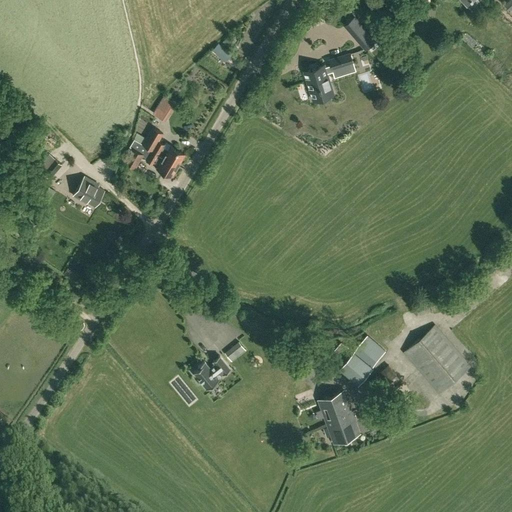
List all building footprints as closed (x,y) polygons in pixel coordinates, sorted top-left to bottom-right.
[(355,17),(345,25),(357,38),(357,39),(365,49),(374,41),(367,32),(367,31),(355,17)] [(219,43),(212,50),(225,61),(231,54),(219,43)] [(315,78),(311,79),(318,98),(337,92),(333,81),(330,82),(328,77),(333,75),(331,72),(338,69),(337,67),(356,60),(353,51),(334,58),(336,64),(329,66),(329,64),(312,70),(315,78)] [(164,93),(158,103),(171,111),(177,101),(164,93)] [(152,150),(178,165),(184,154),(170,145),(171,145),(166,142),(165,144),(160,141),(163,133),(153,126),(142,144),(152,150)] [(124,161),(136,168),(144,154),(132,147),(124,161)] [(171,176),(178,165),(152,150),(146,160),(157,167),(157,168),(171,176)] [(54,157),(42,170),(37,176),(45,182),(50,176),(62,164),(54,157)] [(94,204),(103,190),(97,186),(98,184),(86,177),(75,195),(87,202),(88,201),(94,204)] [(43,182),(38,188),(45,194),(50,187),(43,182)] [(18,233),(28,239),(38,226),(29,219),(18,233)] [(68,267),(64,273),(68,276),(73,270),(68,267)] [(435,325),(404,352),(439,393),(470,366),(435,325)] [(341,341),(329,355),(334,359),(333,360),(339,367),(358,383),(368,372),(373,366),(372,365),(385,351),(367,334),(354,349),(346,346),(341,341)] [(241,353),(234,345),(229,348),(236,357),(241,353)] [(207,388),(208,387),(219,379),(217,377),(223,372),(224,374),(230,368),(219,355),(213,360),(215,363),(210,367),(204,360),(198,366),(199,367),(194,372),(207,388)] [(388,365),(370,381),(384,397),(403,382),(388,365)] [(318,399),(327,424),(339,420),(338,419),(341,418),(339,414),(343,413),(342,408),(350,405),(345,390),(318,399)] [(327,424),(327,426),(333,442),(360,433),(350,405),(342,408),(343,413),(339,414),(341,418),(338,419),(339,420),(327,424)]
